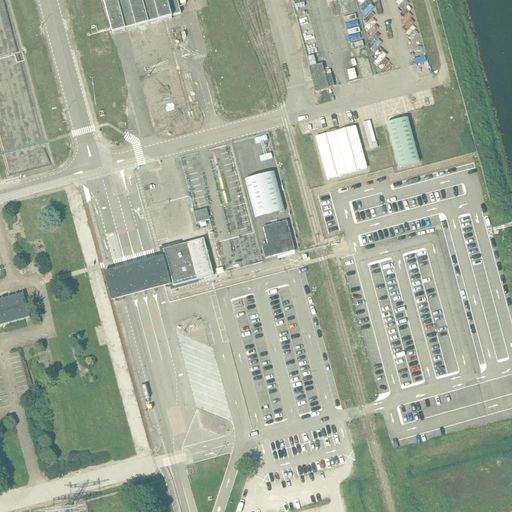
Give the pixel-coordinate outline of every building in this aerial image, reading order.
[(181,13),(177,0),(103,0),(113,34),(165,20),(172,18),(171,16),(181,13)] [(307,49),(309,58),(315,56),(313,47),(307,49)] [(325,77),(322,65),(308,69),(315,94),(328,90),(328,89),(334,87),(331,76),(325,77)] [(354,70),(347,71),(350,80),(356,78),(354,70)] [(368,113),(362,115),(369,141),(376,139),(368,113)] [(407,118),(386,124),(398,168),(419,162),(407,118)] [(315,138),(327,180),(367,169),(355,127),(315,138)] [(275,172),(245,180),(254,212),(255,219),(285,211),(283,204),(275,172)] [(194,205),(195,216),(210,215),(208,203),(194,205)] [(268,245),(262,247),(265,259),(295,251),(287,221),(263,228),(268,245)] [(163,251),(160,251),(161,255),(162,257),(169,283),(169,286),(170,288),(173,287),(198,280),(214,276),(204,240),(188,244),(163,251)] [(161,255),(103,269),(109,293),(111,299),(169,283),(162,257),(161,255)] [(0,325),(29,318),(23,294),(0,299),(0,325)]
